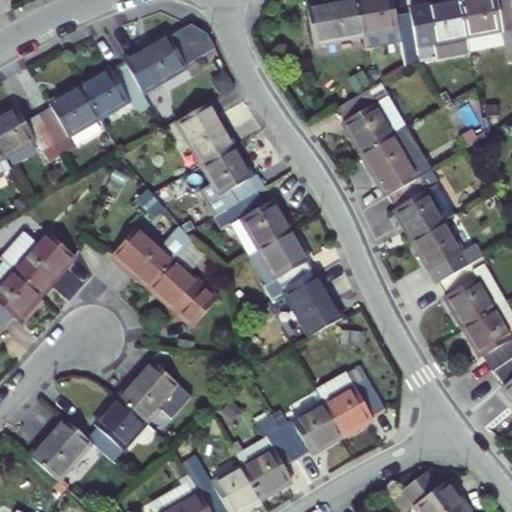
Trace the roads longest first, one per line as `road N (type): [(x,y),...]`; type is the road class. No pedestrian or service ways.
road 1 (residential): [(463,433),(393,324),(337,203),(242,59),(223,0)]
road 2 (residential): [(304,511),(463,433)]
road 3 (residential): [(0,409),(53,357),(93,335)]
